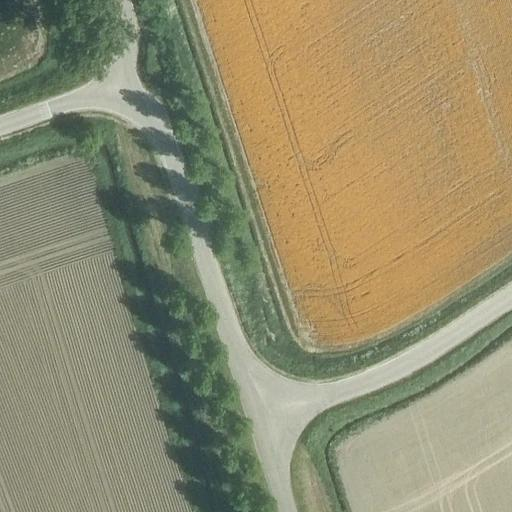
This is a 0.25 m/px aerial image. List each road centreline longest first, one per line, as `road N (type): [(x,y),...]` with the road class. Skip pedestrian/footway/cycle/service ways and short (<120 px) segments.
road 1 (tertiary): [(260,419),(157,127),(126,86)]
road 2 (tertiary): [(511,296),(428,352),(260,419)]
road 3 (tertiary): [(0,127),(126,86)]
